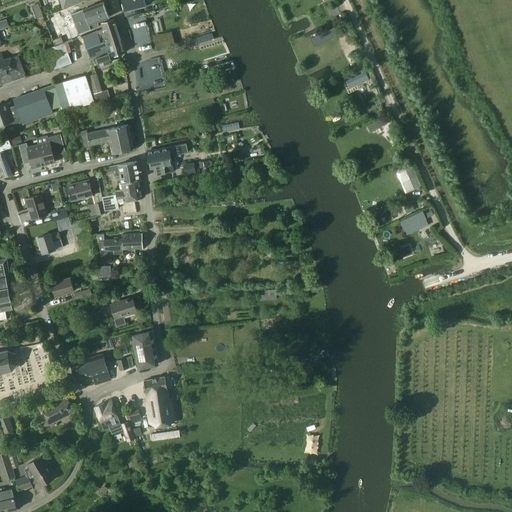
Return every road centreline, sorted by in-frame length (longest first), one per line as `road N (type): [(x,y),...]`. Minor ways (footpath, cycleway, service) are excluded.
road 1 (residential): [(84,401),(163,369),(144,153)]
road 2 (track): [(346,0),(472,271)]
road 3 (residential): [(84,401),(49,337),(3,188)]
road 4 (residential): [(144,153),(115,0)]
road 5 (residential): [(144,153),(3,188)]
road 6 (residential): [(23,511),(70,479),(87,422),(84,401)]
